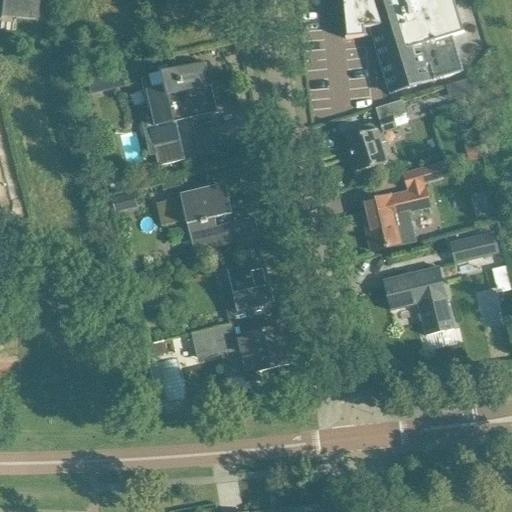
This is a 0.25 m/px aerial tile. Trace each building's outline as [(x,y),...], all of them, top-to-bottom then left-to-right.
[(2,0),(1,20),(37,23),(38,0),(2,0)] [(342,0),(344,20),(345,20),(347,39),(373,36),(391,95),(429,83),(424,66),(429,65),(434,81),(464,73),(453,37),(464,34),(454,0),(342,0)] [(207,63),(144,77),(153,114),(143,117),(142,114),(140,114),(148,149),(181,142),(177,122),(218,113),(207,63)] [(92,96),(121,89),(117,74),(88,81),(92,96)] [(406,114),(402,101),(376,109),(380,122),(345,133),(358,174),(388,164),(376,130),(381,128),(383,133),(397,128),(393,118),(406,114)] [(479,144),(465,147),(470,163),(483,159),(479,144)] [(390,196),(363,203),(367,220),(364,221),(371,251),(414,241),(407,214),(431,208),(425,185),(440,181),(454,177),(449,161),(403,175),(409,192),(390,197),(390,196)] [(226,187),(182,198),(156,204),(161,226),(186,220),(186,222),(190,221),(197,251),(194,252),(194,253),(259,237),(250,200),(230,205),(226,187)] [(457,265),(501,254),(496,234),(452,245),(457,265)] [(230,325),(230,326),(268,317),(271,316),(269,306),(275,304),(265,261),(256,263),(253,249),(241,253),(244,265),(216,272),(216,273),(228,271),(234,296),(225,298),(231,324),(230,325)] [(440,269),(383,282),(390,312),(419,305),(426,337),(441,333),(454,330),(446,298),(440,269)] [(271,331),(268,317),(230,326),(192,335),(199,363),(223,357),(228,380),(244,376),(246,384),(261,380),(259,373),(289,366),(281,329),(271,331)] [(179,347),(157,353),(169,401),(191,395),(179,347)]
